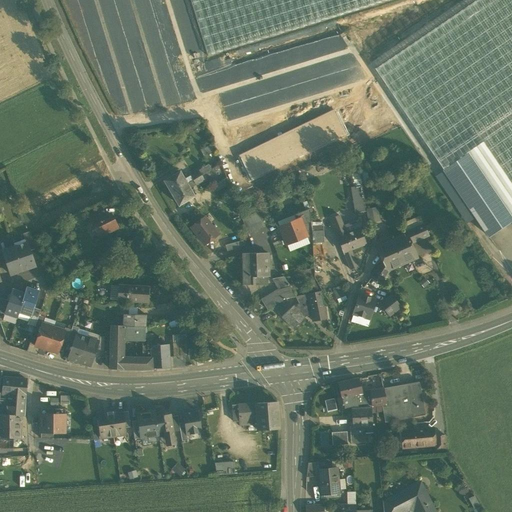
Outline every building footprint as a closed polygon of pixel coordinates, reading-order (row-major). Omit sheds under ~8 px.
[(189,0),(207,56),(260,40),(325,20),(388,0),(189,0)] [(511,0),(478,0),(376,69),(445,170),(471,152),(511,212),(511,0)] [(224,76),(222,84),(230,82),(231,86),(236,82),(238,85),(251,87),(251,89),(261,86),(265,92),(273,90),(277,86),(272,85),(279,84),(279,83),(288,81),(296,75),(291,69),(301,71),(302,68),(322,62),(312,60),(324,57),(326,49),(331,50),(338,46),(346,48),(347,47),(339,35),(235,63),(222,73),(224,76)] [(250,130),(251,124),(245,123),(240,125),(237,124),(240,123),(226,121),(228,127),(218,130),(223,145),(236,147),(237,151),(233,150),(227,152),(227,155),(232,155),(239,153),(238,149),(240,149),(241,143),(242,149),(251,146),(249,146),(252,145),(252,140),(251,134),(243,133),(250,130)] [(200,150),(203,156),(215,151),(213,145),(213,144),(200,150)] [(444,171),(489,238),(511,222),(511,212),(471,152),(445,170),(444,171)] [(184,180),(187,184),(201,175),(211,170),(208,165),(190,176),(184,180)] [(164,181),(171,193),(187,184),(184,180),(179,172),(164,181)] [(195,185),(204,180),(201,175),(187,184),(189,189),(195,185)] [(213,186),(216,191),(228,184),(226,178),(213,186)] [(189,189),(187,184),(171,193),(178,205),(194,196),(189,189)] [(356,213),(365,211),(361,186),(351,188),(356,213)] [(368,223),(380,220),(377,206),(365,209),(368,223)] [(300,219),(302,225),(311,222),(309,209),(294,215),(296,221),(300,219)] [(88,216),(92,224),(98,221),(99,217),(102,216),(99,211),(88,216)] [(242,219),(248,235),(264,227),(257,212),(242,219)] [(92,224),(99,237),(117,228),(110,214),(105,217),(102,216),(99,217),(98,221),(92,224)] [(427,235),(429,241),(451,232),(448,223),(453,220),(451,214),(424,227),(427,235)] [(330,219),(338,238),(346,234),(339,215),(330,219)] [(409,224),(422,220),(420,215),(407,220),(409,224)] [(204,217),(191,227),(205,245),(217,235),(213,230),(215,229),(210,222),(208,224),(204,217)] [(279,227),(286,245),(306,236),(302,225),(300,219),(296,221),(279,227)] [(423,226),(393,239),(403,263),(415,258),(409,243),(427,235),(424,227),(423,226)] [(203,246),(205,245),(191,227),(190,228),(195,235),(195,236),(198,241),(199,240),(203,246)] [(338,238),(343,253),(351,250),(366,244),(360,229),(346,234),(338,238)] [(312,231),(313,244),(324,243),(323,231),(313,231),(312,231)] [(26,242),(29,251),(35,249),(31,238),(29,232),(22,234),(25,242),(26,242)] [(375,247),(383,262),(388,272),(391,269),(403,263),(393,239),(375,247)] [(125,248),(133,257),(142,248),(133,240),(125,248)] [(242,241),(225,246),(227,252),(244,246),(242,241)] [(14,246),(14,248),(22,271),(34,267),(29,251),(26,242),(25,242),(14,246)] [(10,275),(22,271),(14,248),(3,252),(2,252),(5,259),(10,275)] [(357,267),(351,250),(343,253),(350,270),(357,267)] [(267,253),(255,253),(242,254),(242,285),(254,285),(254,277),(255,277),(256,277),(268,277),(267,253)] [(381,282),(388,272),(383,262),(370,276),(372,277),(380,283),(381,282)] [(275,283),(279,290),(280,292),(284,289),(289,298),(294,297),(283,278),(275,283)] [(341,284),(332,288),(338,302),(347,298),(341,284)] [(110,300),(118,300),(119,286),(111,286),(110,300)] [(156,289),(119,286),(118,300),(146,302),(145,308),(154,308),(154,305),(155,305),(154,305),(156,289)] [(26,288),(24,293),(18,312),(19,313),(29,316),(31,316),(33,308),(39,292),(26,288)] [(17,318),(19,313),(18,312),(24,293),(12,289),(8,301),(4,314),(17,318)] [(286,298),(289,298),(284,289),(280,292),(279,290),(262,301),(267,310),(286,298)] [(299,304),(295,308),(304,318),(309,313),(308,311),(310,311),(312,321),(325,319),(323,312),(325,311),(324,307),(322,307),(319,292),(295,297),(299,304)] [(353,314),(368,319),(374,300),(359,295),(353,314)] [(380,305),(388,316),(400,307),(392,295),(380,305)] [(0,312),(4,314),(8,301),(0,298),(0,312)] [(293,329),(304,318),(295,308),(293,306),(281,317),(293,329)] [(27,325),(34,327),(40,310),(33,308),(31,316),(29,316),(28,322),(27,325)] [(123,327),(145,327),(145,315),(128,315),(128,309),(123,309),(123,315),(123,326),(123,327)] [(19,313),(17,318),(28,322),(29,316),(19,313)] [(17,318),(4,314),(2,320),(15,324),(17,318)] [(38,315),(34,327),(33,332),(38,334),(42,324),(43,324),(45,317),(38,315)] [(43,324),(53,327),(55,321),(45,317),(43,324)] [(66,324),(55,321),(53,327),(64,330),(65,328),(66,324)] [(34,346),(46,350),(53,327),(43,324),(42,324),(38,334),(34,346)] [(72,326),(71,330),(67,340),(73,342),(76,334),(76,335),(78,329),(78,328),(72,326)] [(109,369),(143,370),(144,370),(152,369),(150,349),(147,350),(147,340),(144,340),(145,327),(123,327),(123,326),(110,326),(109,369)] [(64,330),(53,327),(46,350),(57,354),(61,341),(64,331),(64,330)] [(67,343),(67,340),(71,330),(65,328),(64,330),(64,331),(61,341),(67,343)] [(76,335),(87,338),(89,332),(78,329),(76,335)] [(99,335),(89,332),(87,338),(97,341),(99,337),(99,335)] [(68,359),(79,363),(87,338),(76,335),(76,334),(73,342),(68,359)] [(95,349),(103,352),(104,337),(99,337),(97,341),(98,342),(95,349)] [(173,343),(173,356),(186,355),(186,337),(178,338),(179,343),(173,343)] [(97,341),(87,338),(79,363),(90,366),(95,349),(98,342),(97,341)] [(150,349),(152,369),(169,367),(168,345),(153,346),(150,346),(150,349)] [(15,407),(24,408),(26,379),(3,377),(2,393),(2,394),(9,395),(16,395),(15,407)] [(353,406),(357,406),(355,395),(361,393),(361,392),(358,378),(338,384),(338,385),(335,386),(338,398),(340,409),(353,406)] [(383,411),(385,422),(425,415),(419,382),(383,389),(385,404),(382,405),(383,411)] [(383,389),(361,392),(361,393),(355,395),(357,406),(371,405),(375,405),(382,405),(385,404),(383,389)] [(69,395),(60,395),(60,404),(69,404),(69,395)] [(58,407),(58,398),(50,398),(49,407),(58,407)] [(327,412),(337,410),(334,399),(324,401),(327,412)] [(257,420),(257,425),(258,430),(278,429),(276,402),(256,404),(257,420)] [(239,421),(257,420),(256,404),(232,405),(233,422),(239,421)] [(382,405),(375,405),(375,413),(383,411),(382,405)] [(5,407),(7,415),(21,416),(23,416),(24,408),(15,407),(5,407)] [(352,409),(353,426),(354,431),(362,430),(372,430),(371,408),(353,409),(352,409)] [(121,410),(109,412),(113,437),(125,435),(124,428),(122,412),(121,410)] [(185,423),(187,434),(200,432),(197,410),(183,413),(185,423)] [(122,412),(124,428),(130,427),(128,411),(122,412)] [(101,438),(113,437),(109,412),(97,414),(98,417),(100,429),(101,438)] [(137,415),(138,420),(141,438),(159,436),(158,433),(155,417),(156,416),(155,412),(137,415)] [(21,416),(7,415),(0,414),(0,438),(13,439),(19,439),(20,439),(21,416)] [(164,434),(165,440),(174,439),(173,432),(170,417),(170,414),(156,416),(155,417),(158,433),(164,432),(164,434)] [(64,433),(65,415),(52,415),(41,415),(40,433),(53,433),(64,433)] [(177,416),(170,417),(173,432),(180,431),(179,424),(177,416)] [(134,439),(141,438),(138,420),(131,421),(134,439)] [(179,424),(182,441),(188,440),(187,434),(185,423),(179,424)] [(366,443),(365,435),(362,436),(362,430),(354,431),(353,426),(349,426),(351,444),(366,443)] [(401,432),(403,448),(434,445),(434,437),(433,429),(401,432)] [(332,445),(340,444),(339,433),(331,434),(332,445)] [(346,433),(339,433),(340,444),(347,444),(346,433)] [(434,445),(435,451),(448,450),(446,436),(434,437),(434,445)] [(13,448),(13,439),(0,438),(0,448),(13,449),(13,448)] [(332,469),(337,468),(342,468),(342,462),(342,460),(331,462),(332,469)] [(185,469),(177,462),(171,469),(179,476),(185,469)] [(214,463),(217,475),(234,474),(234,465),(233,462),(214,463)] [(308,463),(306,477),(318,476),(317,470),(318,470),(317,462),(308,463)] [(318,476),(319,491),(339,489),(338,479),(337,468),(332,469),(318,470),(317,470),(318,476)] [(135,470),(127,473),(129,480),(138,477),(135,470)] [(467,492),(462,484),(455,488),(460,496),(467,492)] [(414,511),(434,511),(424,491),(419,493),(415,492),(413,487),(387,500),(392,511),(403,511),(408,510),(414,511)] [(339,489),(319,491),(320,498),(339,496),(339,489)] [(336,505),(335,511),(355,511),(356,511),(356,504),(355,504),(354,492),(348,492),(348,505),(336,505)] [(480,506),(474,496),(468,499),(473,509),(480,506)] [(382,503),(383,511),(392,511),(387,500),(382,503)]
